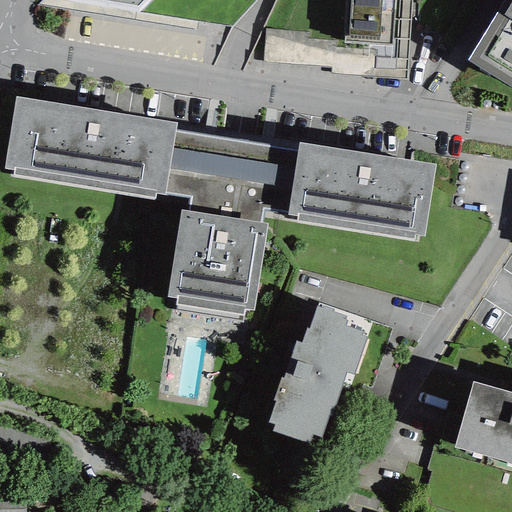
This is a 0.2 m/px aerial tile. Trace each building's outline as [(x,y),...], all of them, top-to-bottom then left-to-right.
[(345,0),(343,43),(391,46),(391,38),(409,39),(411,0),(345,0)] [(511,0),(502,16),(496,13),(467,60),(511,87),(511,0)] [(177,123),(16,97),(4,170),(13,171),(12,176),(154,199),(155,194),(164,195),(164,192),(191,197),(188,212),(181,211),(167,295),(175,296),(174,304),(243,315),(245,309),(254,310),(269,225),(259,223),(261,208),(288,213),(288,216),(297,217),(297,222),(415,241),(416,235),(424,236),(436,165),(298,142),(297,152),(175,132),(177,123)] [(333,309),(322,306),(322,308),(316,306),(308,328),(306,328),(300,343),(295,342),(290,358),(297,360),(292,376),(285,373),(283,378),(280,377),(272,400),(275,401),(267,422),(274,424),(272,431),(309,444),(312,435),(321,438),(329,415),(331,416),(346,373),(353,375),(366,337),(362,335),(363,332),(345,326),(347,320),(344,319),(345,316),(332,311),(333,309)] [(511,392),(472,381),(453,447),(511,464),(511,392)] [(0,502),(0,511),(23,511),(22,501),(0,502)]
